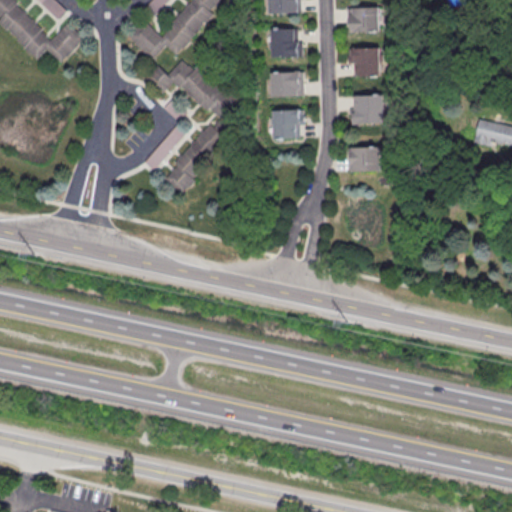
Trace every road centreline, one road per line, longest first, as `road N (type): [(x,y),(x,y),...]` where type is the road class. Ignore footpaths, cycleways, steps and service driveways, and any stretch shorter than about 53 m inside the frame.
road 1 (tertiary): [(511,341),(0,230)]
road 2 (motorway): [(0,362),(511,471)]
road 3 (motorway): [(511,410),(0,301)]
road 4 (residential): [(341,511),(0,438)]
road 5 (residential): [(324,0),(328,140),(316,192)]
road 6 (residential): [(99,143),(109,67),(106,0)]
